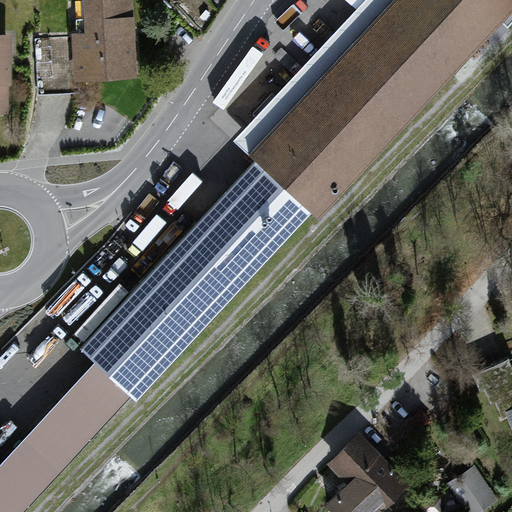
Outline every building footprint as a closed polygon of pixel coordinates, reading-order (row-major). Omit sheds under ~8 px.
[(131,0),(82,0),(85,28),(68,30),(72,81),(137,76),(131,0)] [(511,0),(400,0),(257,153),(262,157),(318,209),(326,216),(511,16),(511,0)] [(8,31),(0,30),(0,112),(11,112),(8,31)] [(318,209),(262,157),(86,347),(102,362),(141,398),(318,209)] [(17,452),(0,469),(0,511),(31,511),(141,398),(102,362),(17,452)] [(359,433),(329,461),(346,479),(325,500),(337,511),(385,511),(381,507),(406,482),(359,433)] [(493,497),(474,468),(451,482),(470,511),(493,497)]
